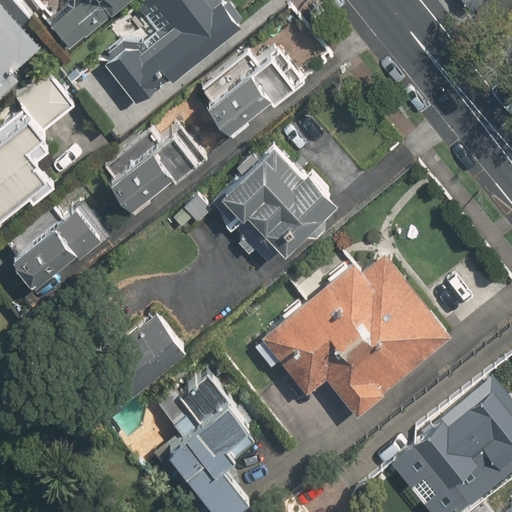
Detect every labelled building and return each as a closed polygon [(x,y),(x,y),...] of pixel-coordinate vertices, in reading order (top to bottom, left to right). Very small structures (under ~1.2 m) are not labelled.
[(0,0),(0,85),(20,68),(13,60),(42,36),(10,0),(0,0)] [(71,0),(52,17),(73,42),(122,0),(71,0)] [(140,95),(246,12),(236,0),(140,0),(160,25),(146,37),(137,25),(105,50),(140,95)] [(294,72),(271,46),(211,97),(233,124),(294,72)] [(0,215),(31,190),(36,196),(57,179),(38,156),(54,143),(40,127),(75,97),(48,65),(18,90),(26,100),(0,121),(0,215)] [(178,111),(150,134),(146,129),(104,163),(133,199),(173,166),(177,171),(182,166),(184,169),(209,149),(178,111)] [(257,242),(270,257),(337,194),(278,132),(223,183),(245,207),(228,222),(252,247),(257,242)] [(82,250),(111,228),(75,182),(8,235),(38,273),(77,243),(82,250)] [(389,251),(367,268),(355,253),(253,335),(273,360),(283,353),(306,382),(326,367),(355,403),(450,327),(389,251)] [(187,347),(161,313),(114,349),(141,383),(187,347)] [(132,387),(116,370),(93,392),(109,409),(132,387)] [(434,511),(446,511),(511,462),(511,403),(494,380),(393,457),(434,511)] [(186,429),(170,441),(217,503),(209,509),(211,511),(252,511),(259,507),(221,457),(257,429),(220,382),(176,416),(186,429)] [(300,511),(288,496),(266,511),(300,511)] [(511,511),(511,499),(496,511),(511,511)]
